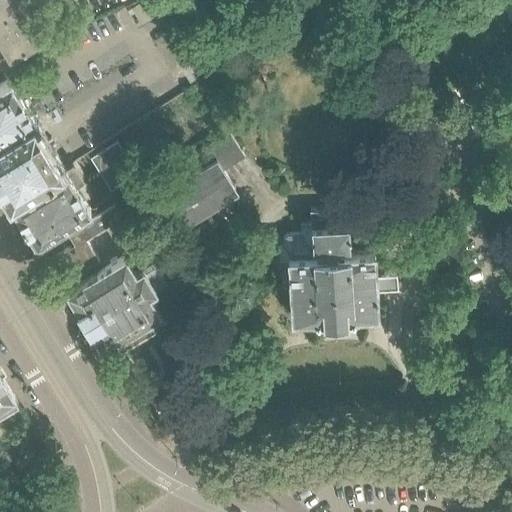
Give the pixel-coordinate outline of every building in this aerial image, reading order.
[(37,32),(17,0),(0,0),(0,35),(9,50),(37,32)] [(418,51),(407,26),(385,37),(393,59),(418,51)] [(37,117),(10,75),(0,81),(0,139),(34,119),(37,117)] [(194,83),(186,88),(195,104),(204,99),(194,83)] [(211,110),(202,115),(213,133),(222,128),(211,110)] [(63,166),(34,119),(0,139),(0,183),(8,196),(7,196),(8,197),(7,197),(9,200),(10,201),(11,200),(63,166)] [(233,181),(224,166),(244,154),(228,129),(207,143),(215,156),(164,187),(185,220),(237,187),(233,181)] [(137,172),(127,156),(117,139),(90,156),(110,189),(137,172)] [(89,207),(76,184),(85,179),(73,161),(64,167),(63,166),(11,200),(13,203),(20,214),(28,227),(28,226),(35,237),(34,238),(36,240),(89,207)] [(99,259),(86,238),(122,215),(114,202),(67,231),(74,244),(57,254),(71,276),(99,259)] [(376,269),(375,253),(375,247),(370,248),(351,249),(348,249),(348,250),(336,250),(336,243),(346,242),(346,243),(349,243),(349,240),(348,240),(348,237),(350,237),(358,237),(357,226),(348,227),(347,223),(348,223),(348,220),(347,220),(347,206),(309,207),(310,222),(300,223),(301,231),(289,232),(287,232),(282,235),(282,241),(277,246),(278,257),(286,256),(286,258),(287,258),(288,292),(289,292),(290,312),(289,312),(290,317),(295,317),(295,316),(311,316),(314,316),(314,318),(354,315),(354,314),(373,312),(379,312),(379,307),(378,307),(376,287),(377,287),(376,269)] [(160,312),(148,293),(155,289),(142,268),(135,272),(127,259),(124,254),(67,290),(78,308),(77,309),(90,330),(91,330),(103,348),(115,343),(120,352),(127,346),(155,329),(148,320),(160,312)] [(15,396),(4,380),(5,379),(0,370),(0,419),(14,411),(13,410),(19,407),(13,397),(15,396)]
